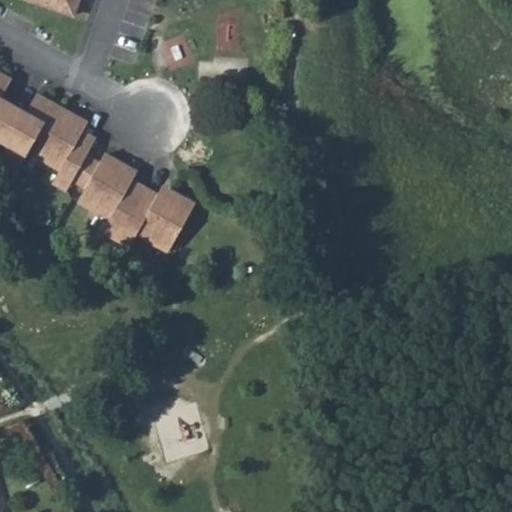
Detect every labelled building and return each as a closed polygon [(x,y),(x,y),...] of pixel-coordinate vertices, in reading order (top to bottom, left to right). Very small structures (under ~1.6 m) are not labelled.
[(24,0),(72,16),(77,0),(24,0)] [(0,78),(0,147),(7,151),(5,154),(23,164),(28,155),(59,173),(51,186),(65,194),(72,181),(87,156),(95,141),(82,134),(78,131),(83,122),(37,97),(26,116),(2,102),(12,85),(0,78)] [(87,125),(83,122),(78,131),(82,134),(87,125)] [(131,167),(107,154),(101,164),(86,190),(78,205),(107,221),(101,232),(130,249),(137,236),(170,254),(198,204),(173,189),(166,200),(160,197),(132,181),(125,177),(131,167)] [(87,156),(72,181),(86,190),(101,164),(87,156)] [(138,171),(131,167),(125,177),(132,181),(138,171)] [(166,200),(173,189),(166,186),(160,197),(166,200)]
